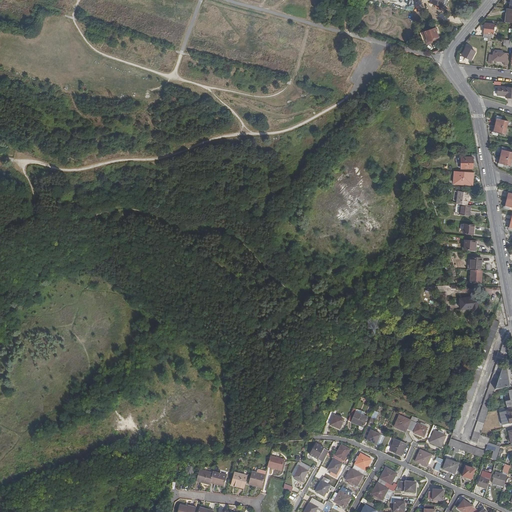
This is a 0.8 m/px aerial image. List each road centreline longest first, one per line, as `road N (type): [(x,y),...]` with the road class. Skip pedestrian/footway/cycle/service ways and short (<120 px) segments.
road 1 (track): [(297,299),(227,233),(189,232),(129,209),(40,214),(21,164),(80,169),(168,156),(229,135),(279,132),(357,85)]
road 2 (track): [(202,85),(98,52),(74,18)]
road 3 (tertiary): [(489,173),(511,312)]
